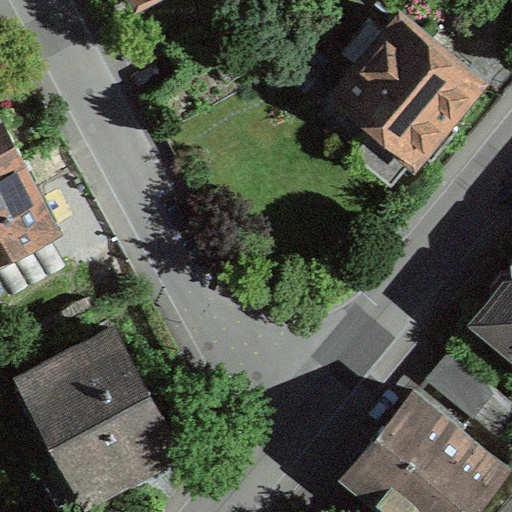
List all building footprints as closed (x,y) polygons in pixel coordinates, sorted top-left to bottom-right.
[(342,48),(360,62),(336,90),(376,123),(364,137),(354,150),(391,181),(419,147),(431,157),(457,126),(445,116),(478,77),(400,13),(386,30),(369,16),(342,48)] [(183,71),(231,45),(217,19),(169,46),(183,71)] [(0,161),(15,153),(20,151),(2,118),(0,118),(0,161)] [(15,153),(0,161),(0,252),(54,224),(28,177),(15,153)] [(511,255),(511,257),(511,266),(511,271),(476,314),(511,343),(511,255)] [(114,327),(22,377),(84,492),(145,459),(177,442),(114,327)] [(493,389),(487,380),(449,348),(426,375),(472,413),(493,389)] [(391,504),(384,511),(459,511),(501,462),(451,420),(414,390),(349,469),(391,504)] [(511,511),(511,495),(498,511),(511,511)]
